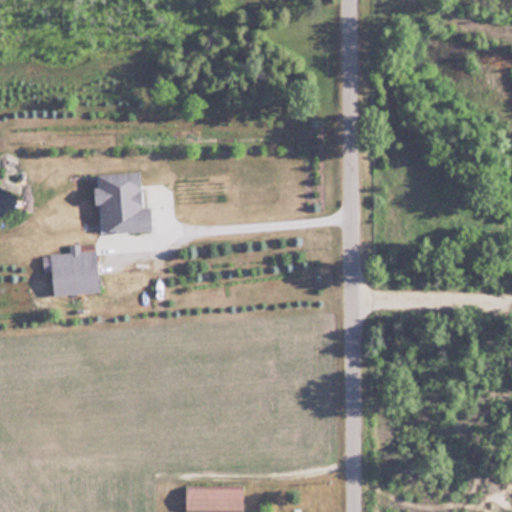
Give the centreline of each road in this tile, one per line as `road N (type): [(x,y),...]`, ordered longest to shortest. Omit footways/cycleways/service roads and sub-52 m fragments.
road 1 (residential): [(355,511),(349,0)]
road 2 (residential): [(353,304),(511,297)]
